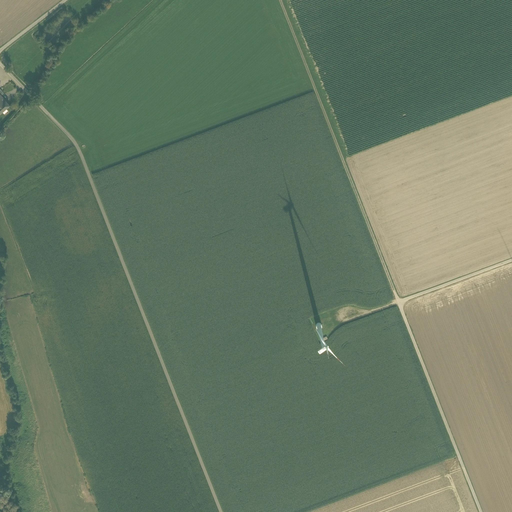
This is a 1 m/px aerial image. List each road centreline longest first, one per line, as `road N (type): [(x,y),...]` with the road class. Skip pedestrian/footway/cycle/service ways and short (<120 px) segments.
road 1 (unclassified): [(0,63),(77,145),(220,511)]
road 2 (track): [(398,302),(280,0)]
road 3 (track): [(398,302),(480,511)]
road 4 (track): [(511,260),(398,302)]
